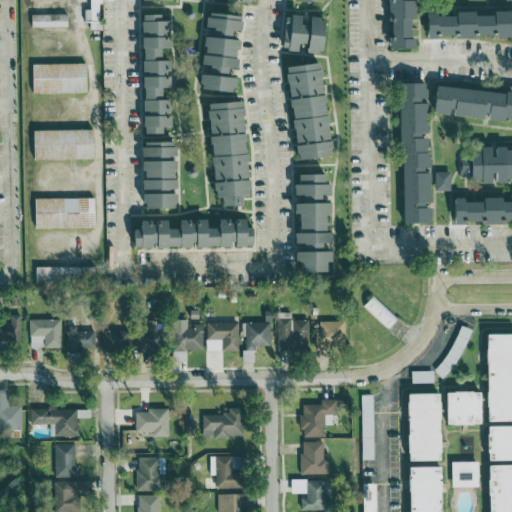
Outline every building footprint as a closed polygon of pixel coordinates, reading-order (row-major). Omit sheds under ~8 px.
[(88,9),(88,29),(100,30),(100,0),(91,0),(91,9),(88,9)] [(420,0),(390,0),(392,22),(394,22),(395,48),(420,48),(420,38),(416,38),(415,19),(420,19),(420,0)] [(511,35),(511,10),(499,11),(499,15),(481,15),(481,11),(461,11),(461,14),(427,15),(428,37),(511,35)] [(239,92),(240,77),(232,77),(232,68),(241,68),(244,39),(236,38),(237,30),(245,30),(247,16),(210,12),(208,26),(219,27),(218,38),(209,37),(207,65),(214,66),(213,75),(205,74),(204,89),(239,92)] [(69,14),(33,15),(33,27),(69,27),(69,14)] [(173,20),(165,21),(165,14),(143,15),(143,32),(151,32),(152,38),(143,38),(144,72),(152,72),(152,77),(144,77),(145,110),(153,110),(154,116),(144,117),(144,134),(168,133),(168,127),(176,127),(175,100),(166,100),(166,87),(175,87),(174,60),(166,60),(165,48),(174,47),(173,20)] [(286,15),(283,49),(304,50),(304,43),(313,43),(312,52),(328,53),(330,18),(313,17),(312,24),(306,23),(307,17),(286,15)] [(34,94),(88,92),(87,63),(33,64),(34,94)] [(336,156),(326,63),(291,66),(301,160),(336,156)] [(406,223),(434,223),(434,205),(434,171),(432,171),(432,136),(431,136),(431,83),(405,83),(406,223)] [(440,113),(511,120),(511,92),(442,86),(440,113)] [(224,206),(245,205),(244,195),(252,195),(248,102),(213,103),(218,198),(223,197),(224,206)] [(94,130),(36,131),(37,160),(95,159),(94,130)] [(180,156),(180,141),(145,142),(145,157),(180,156)] [(180,161),(145,161),(146,181),(146,189),(180,189),(180,161)] [(452,191),(453,172),(436,172),(436,190),(452,191)] [(325,203),(325,194),(332,194),(332,174),(299,175),(300,184),(294,185),(294,195),(301,195),(301,203),(325,203)] [(180,208),(180,194),(146,194),(145,208),(180,208)] [(36,199),(37,228),(96,227),(96,198),(36,199)] [(327,251),(327,243),(337,243),(336,232),(331,233),(331,213),(334,213),(334,203),(297,204),(297,214),(300,214),(300,233),(296,233),(296,243),(309,243),(309,251),(327,251)] [(135,248),(258,246),(258,229),(252,229),(252,219),(222,219),(222,227),(213,227),(213,219),(181,220),(181,228),(173,228),(173,220),(144,221),(144,230),(134,230),(135,248)] [(332,272),(332,262),(335,262),(335,252),(296,252),(296,262),(305,262),(305,273),(332,272)] [(37,267),(36,280),(66,281),(66,267),(37,267)] [(0,322),(0,344),(19,345),(20,315),(10,315),(10,323),(0,322)] [(61,319),(30,319),(30,348),(62,348),(61,319)] [(279,350),(310,349),(310,319),(278,320),(279,350)] [(205,350),(204,325),(188,326),(188,320),(174,320),(175,351),(205,350)] [(138,335),(139,357),(164,356),(162,321),(146,322),(147,335),(138,335)] [(346,322),(318,321),(318,347),(346,348),(346,322)] [(239,351),(238,322),(207,323),(207,351),(239,351)] [(242,323),(242,337),(245,337),(246,350),(256,350),(256,346),(271,345),(271,322),(242,323)] [(96,331),(77,331),(77,327),(66,327),(67,350),(96,350),(96,331)] [(101,355),(129,355),(130,331),(102,330),(101,355)] [(511,334),(491,334),(491,422),(511,421),(511,334)] [(411,371),(412,384),(434,383),(433,371),(411,371)] [(0,430),(22,430),(22,407),(10,407),(10,390),(0,390),(0,430)] [(486,425),(485,392),(450,393),(451,425),(486,425)] [(413,461),(445,461),(444,394),(412,394),(413,461)] [(363,460),(375,459),(374,395),(362,395),(363,460)] [(303,437),(326,437),(326,425),(334,425),(334,415),(338,415),(337,399),(322,400),(323,404),(302,405),(303,437)] [(30,425),(50,424),(51,438),(78,437),(77,409),(56,410),(56,408),(29,409),(30,425)] [(169,410),(136,410),(136,432),(154,432),(154,437),(170,436),(169,410)] [(203,412),(204,438),(244,437),(244,411),(203,412)] [(511,426),(492,427),(493,461),(511,460),(511,426)] [(302,474),(329,474),(328,458),(325,458),(325,441),(302,442),(302,474)] [(76,443),(55,444),(55,477),(80,477),(79,465),(76,465),(76,443)] [(232,470),(233,457),(216,456),(215,474),(216,474),(216,488),(245,489),(246,471),(232,470)] [(138,490),(161,490),(161,458),(138,458),(138,490)] [(480,462),(453,462),(454,488),(481,487),(480,462)] [(511,511),(511,465),(493,466),(493,511),(511,511)] [(445,511),(446,467),(414,467),(413,511),(445,511)] [(329,480),(292,480),(292,493),(304,493),(304,510),(329,510),(329,480)] [(80,511),(80,482),(55,481),(54,511),(80,511)] [(377,511),(378,484),(364,484),(364,511),(377,511)] [(218,494),(218,511),(246,511),(246,494),(218,494)] [(160,511),(160,495),(138,495),(137,511),(160,511)]
